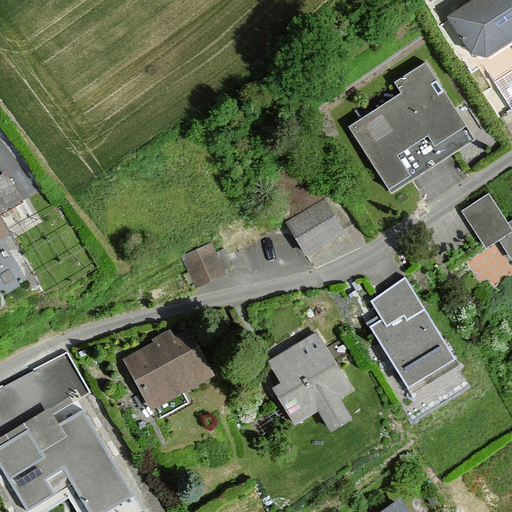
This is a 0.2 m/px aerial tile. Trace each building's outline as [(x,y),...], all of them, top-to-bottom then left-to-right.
[(511,0),(475,0),(446,18),(474,63),(493,67),(511,55),(511,0)] [(400,91),(346,126),(390,195),(415,179),(410,171),(471,133),(425,62),(394,82),(400,91)] [(482,190),(449,210),(472,247),(488,238),(501,259),(511,252),(511,208),(499,217),(482,190)] [(328,199),(288,221),(308,258),(348,236),(328,199)] [(210,242),(180,256),(195,289),(225,275),(210,242)] [(406,280),(368,301),(381,323),(367,331),(405,398),(457,368),(406,280)] [(189,329),(128,363),(154,411),(215,377),(189,329)] [(319,331),(269,361),(283,385),(276,389),(297,425),(317,414),(327,432),(350,419),(339,400),(354,391),(319,331)] [(134,511),(82,412),(0,454),(0,494),(9,511),(45,511),(63,503),(67,511),(134,511)] [(406,511),(392,491),(361,511),(406,511)]
